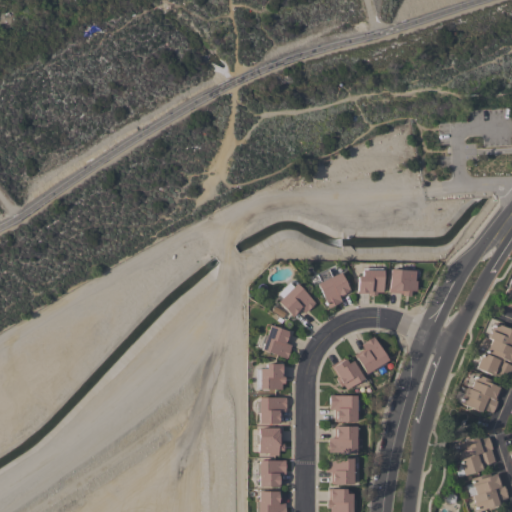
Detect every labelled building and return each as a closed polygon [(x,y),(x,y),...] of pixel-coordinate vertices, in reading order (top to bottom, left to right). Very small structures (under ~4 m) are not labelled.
[(394,269),(395,264),(404,264),(404,270),(413,270),(413,280),(415,280),(414,290),(409,290),(408,296),(401,295),(401,293),(387,292),(389,269),(394,269)] [(361,269),(361,267),(381,268),(381,292),(374,292),(374,295),(367,295),(367,293),(355,293),(355,276),(360,276),(360,269),(361,269)] [(319,282),(315,274),(326,269),(330,276),(338,272),(348,291),(337,297),(339,301),(327,307),(315,284),(319,282)] [(510,276),(511,276),(511,308),(502,304),(505,296),(502,295),(510,276)] [(283,294),(282,292),(290,285),(291,286),(294,283),(313,302),(303,312),(299,309),(291,317),(276,301),(283,294)] [(506,328),(506,327),(511,329),(511,330),(511,360),(511,363),(503,360),(502,362),(511,366),(504,381),(474,367),(481,352),(483,353),(490,339),(486,337),(493,322),(506,328)] [(261,345),(259,344),(262,334),(264,335),(268,325),(288,332),(285,343),(289,345),(285,358),(259,349),(261,345)] [(386,359),(382,362),(383,364),(374,369),(373,368),(364,373),(353,355),(362,349),(360,344),(372,336),(386,359)] [(362,378),(344,389),(342,384),(339,386),(333,377),(336,376),(329,366),(343,357),(346,363),(351,360),(362,378)] [(257,388),(254,388),(254,368),(263,368),(263,363),(281,363),(281,375),(282,375),(282,383),(279,383),(279,389),(257,389),(257,388)] [(488,379),(486,382),(499,388),(494,400),(496,401),(490,413),(473,405),(471,408),(458,402),(464,387),(468,389),(475,374),(488,379)] [(355,395),(355,399),(356,399),(356,410),(355,410),(355,421),(333,421),(333,409),(327,409),(327,395),(355,395)] [(257,412),(255,412),(255,402),(257,402),(257,397),(284,397),(284,411),(278,411),(278,423),(257,423),(257,412)] [(354,436),(356,436),(356,448),(354,448),(354,452),(327,452),(327,438),(332,438),(332,426),(354,426),(354,436)] [(256,443),(254,443),(254,434),(256,434),(256,427),(280,428),(280,442),(282,442),(282,450),(276,450),(276,455),(266,455),(266,453),(256,453),(256,443)] [(462,475),(457,459),(459,459),(454,443),(475,436),(476,439),(487,436),(490,448),(489,449),(493,461),(479,466),(480,469),(462,475)] [(351,462),(353,462),(353,473),(351,473),(351,484),(329,484),(329,471),(324,471),(324,458),(351,458),(351,462)] [(256,473),(255,473),(255,464),(256,464),(256,460),(283,460),(283,474),(278,474),(278,486),(256,486),(256,473)] [(483,474),(484,477),(497,473),(501,485),(502,484),(506,497),(496,500),(497,504),(493,505),(493,506),(489,508),(489,506),(475,511),(470,495),(474,494),(468,478),(483,474)] [(328,511),(328,508),(325,508),(325,500),(328,500),(328,499),(327,499),(327,488),(344,488),(344,494),(352,493),(352,511),(328,511)] [(254,511),(254,501),(256,501),(256,491),(278,491),(278,501),(276,501),(276,503),(284,503),(283,511),(254,511)]
